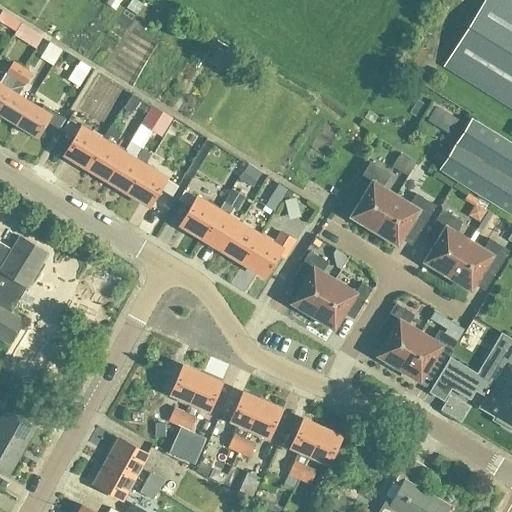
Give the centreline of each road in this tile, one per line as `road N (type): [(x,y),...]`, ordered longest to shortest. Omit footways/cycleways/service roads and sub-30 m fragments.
road 1 (unclassified): [(511,475),(392,402),(357,403),(258,361),(210,296),(165,265)]
road 2 (residential): [(32,511),(165,265)]
road 3 (unclassified): [(165,265),(0,162)]
